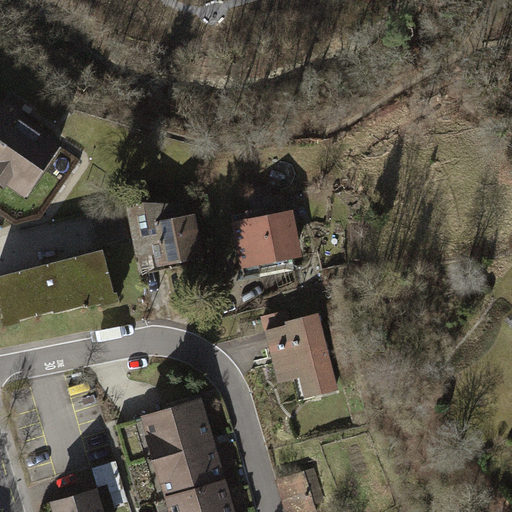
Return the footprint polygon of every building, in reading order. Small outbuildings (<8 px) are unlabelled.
[(60,144),(0,103),(0,175),(26,193),(60,144)] [(193,210),(128,204),(144,273),(209,262),(193,210)] [(101,246),(131,238),(124,209),(94,216),(101,246)] [(293,213),(233,225),(244,268),(302,257),(293,213)] [(106,253),(0,278),(0,288),(11,327),(120,302),(106,253)] [(323,312),(263,326),(278,386),(303,380),(310,397),(342,389),(323,312)] [(241,511),(210,399),(143,417),(172,511),(241,511)] [(318,467),(285,478),(296,511),(332,511),(318,467)] [(107,511),(100,487),(55,499),(58,511),(107,511)]
